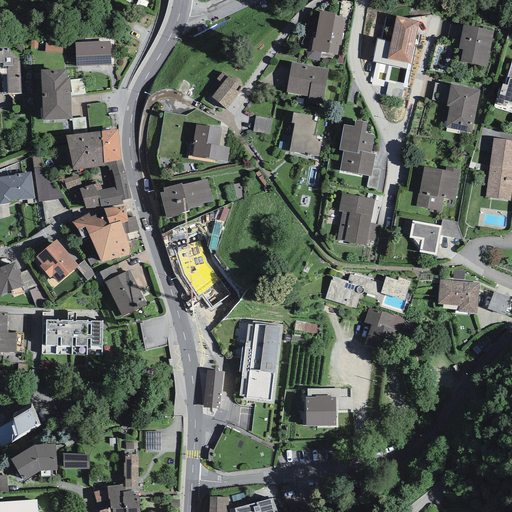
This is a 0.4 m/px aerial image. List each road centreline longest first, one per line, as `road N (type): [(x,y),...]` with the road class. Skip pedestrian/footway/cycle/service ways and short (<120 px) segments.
road 1 (residential): [(143,210),(144,135),(160,98),(175,95),(223,117),(231,113),(285,31),(320,0)]
road 2 (residential): [(191,480),(302,476),(422,447),(467,386)]
road 3 (tertiary): [(143,210),(187,351),(191,480)]
road 4 (residential): [(362,0),(354,56),(397,155),(384,220)]
road 5 (residential): [(0,252),(72,213),(143,210)]
road 6 (residential): [(467,386),(471,418),(458,458),(416,511)]
